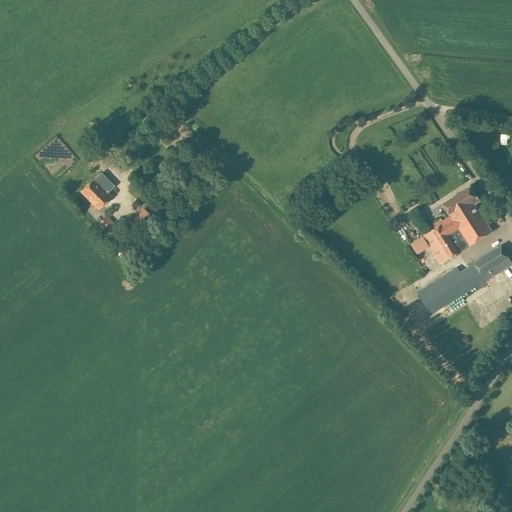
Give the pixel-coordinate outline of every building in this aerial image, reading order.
[(111,197),(93,179),(80,192),(98,210),(111,197)] [(436,228),(422,237),(411,243),(418,253),(428,247),(440,265),(460,252),(449,235),(459,229),(470,245),(493,231),(476,203),(480,201),(471,186),(443,203),(451,215),(442,221),(440,218),(433,223),(436,228)] [(144,209),(126,227),(135,235),(153,217),(144,209)] [(97,224),(111,237),(120,228),(106,214),(97,224)] [(460,271),(459,269),(457,266),(417,292),(431,315),(477,285),(478,287),(486,282),(486,281),(511,265),(511,261),(502,245),(475,262),(460,271)]
